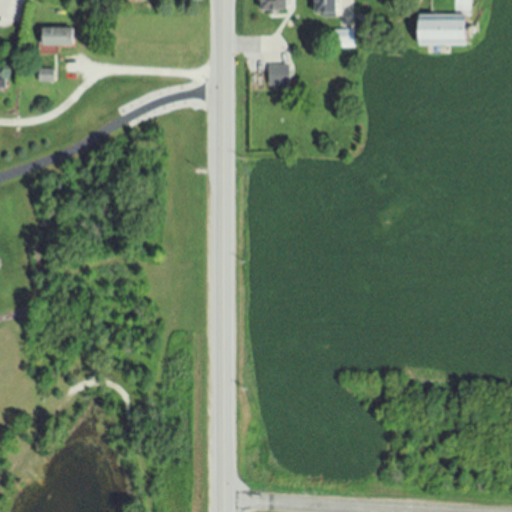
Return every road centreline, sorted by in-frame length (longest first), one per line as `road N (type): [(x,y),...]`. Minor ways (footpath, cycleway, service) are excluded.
road 1 (secondary): [(224,0),(225,511)]
road 2 (residential): [(427,511),(225,500)]
